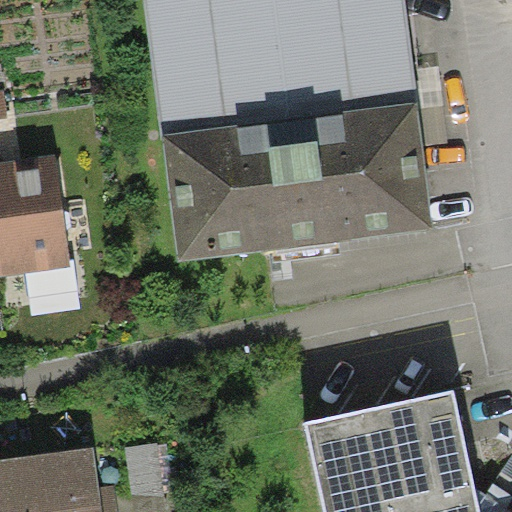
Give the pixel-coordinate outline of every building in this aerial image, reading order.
[(404,0),(145,0),(178,263),(434,231),(404,0)] [(511,0),(470,0),(498,181),(511,179),(511,0)] [(5,89),(0,89),(0,119),(9,119),(5,89)] [(54,153),(0,161),(0,274),(71,264),(54,153)] [(481,511),(454,390),(304,423),(324,511),(481,511)] [(167,511),(158,443),(126,447),(134,511),(167,511)] [(0,511),(88,511),(119,508),(115,480),(98,482),(93,447),(0,460),(0,511)]
